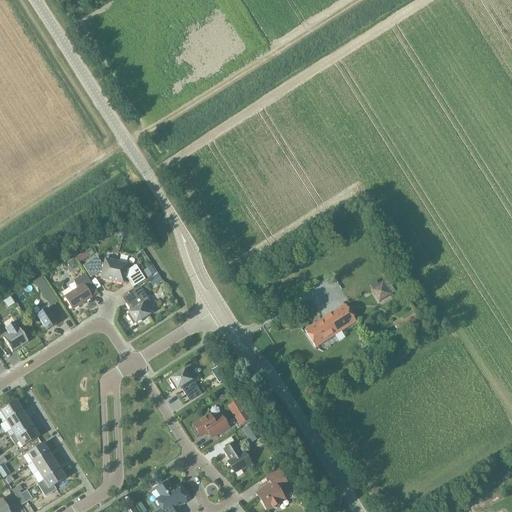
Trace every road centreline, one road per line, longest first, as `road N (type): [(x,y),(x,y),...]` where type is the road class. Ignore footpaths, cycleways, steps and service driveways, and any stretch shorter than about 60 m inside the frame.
road 1 (unclassified): [(180,234),(35,0)]
road 2 (unknown): [(126,144),(351,0)]
road 3 (unclassified): [(358,511),(270,376)]
road 4 (residential): [(15,374),(96,324),(133,363)]
road 5 (residential): [(93,498),(15,374)]
